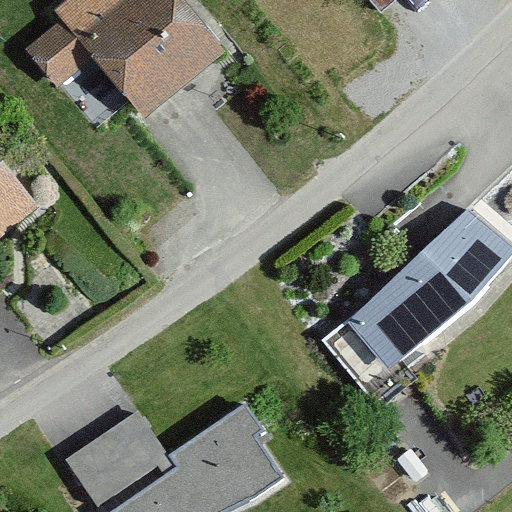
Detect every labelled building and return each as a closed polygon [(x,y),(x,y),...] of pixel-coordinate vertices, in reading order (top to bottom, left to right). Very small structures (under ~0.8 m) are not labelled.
[(189,0),(63,0),(17,42),(52,81),(75,61),(144,138),(238,54),(189,0)] [(369,0),(377,8),(386,0),(369,0)] [(0,225),(20,208),(0,184),(0,225)] [(511,244),(468,198),(335,321),(383,372),(511,251),(511,244)] [(135,406),(57,454),(92,511),(219,511),(280,475),(239,409),(165,454),(135,406)]
